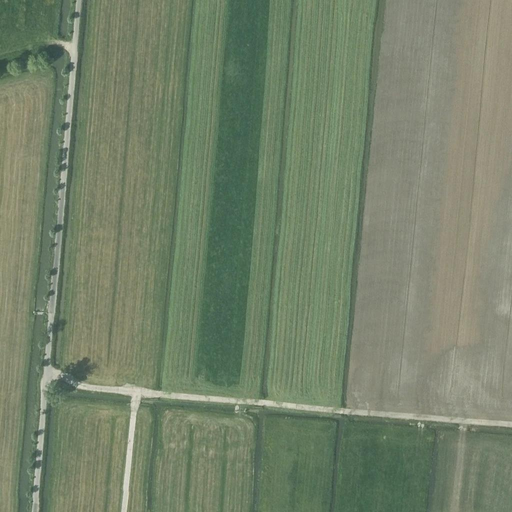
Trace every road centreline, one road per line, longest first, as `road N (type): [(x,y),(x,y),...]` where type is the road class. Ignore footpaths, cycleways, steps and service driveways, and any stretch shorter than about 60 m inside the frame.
road 1 (unclassified): [(34,511),(78,0)]
road 2 (track): [(511,424),(135,393)]
